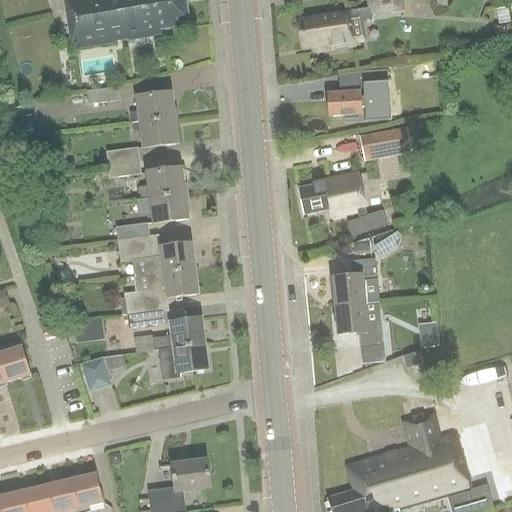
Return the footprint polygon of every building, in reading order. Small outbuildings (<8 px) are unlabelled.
[(161,30),(190,25),(185,0),(64,0),(72,51),(162,36),(161,30)] [(385,0),(368,0),(371,15),(388,13),(385,0)] [(315,52),(355,46),(351,15),(300,23),(304,47),(315,46),(315,52)] [(161,57),(182,53),(179,37),(158,41),(161,57)] [(360,92),(328,95),(330,118),(344,117),(345,124),(367,122),(367,123),(392,121),(387,71),(358,73),(360,92)] [(89,106),(120,102),(119,88),(87,92),(89,106)] [(136,98),(138,112),(130,113),(132,125),(176,119),(172,93),(136,98)] [(10,112),(15,135),(31,132),(26,108),(10,112)] [(179,145),(176,119),(132,125),(133,132),(141,131),(143,149),(179,145)] [(412,154),(408,128),(360,137),(365,163),(412,154)] [(140,162),(138,149),(107,153),(108,166),(140,162)] [(142,176),(140,162),(108,166),(110,180),(142,176)] [(146,173),(148,187),(140,188),(141,200),(186,194),(182,169),(146,173)] [(332,218),(366,211),(359,175),(324,182),(325,184),(299,190),(304,215),(330,210),(332,218)] [(189,220),(186,194),(141,200),(137,201),(138,215),(152,213),(153,225),(189,220)] [(359,235),(395,224),(390,209),(354,220),(359,235)] [(116,229),(118,242),(150,238),(148,225),(116,229)] [(160,248),(159,236),(150,238),(118,242),(121,263),(132,262),(134,278),(196,270),(193,244),(160,248)] [(355,254),(371,253),(371,243),(355,244),(355,254)] [(332,279),(335,308),(366,304),(363,281),(377,280),(375,260),(352,262),(354,277),(332,279)] [(199,295),(196,270),(134,278),(136,293),(125,295),(128,317),(164,312),(169,312),(167,300),(199,295)] [(0,308),(11,305),(7,291),(0,292),(0,308)] [(368,328),(366,304),(335,308),(338,336),(360,334),(361,349),(384,346),(382,327),(368,328)] [(166,324),(164,312),(128,317),(130,329),(166,324)] [(169,324),(171,338),(153,340),(155,352),(206,345),(203,319),(169,324)] [(437,322),(418,324),(419,336),(438,334),(437,322)] [(104,338),(102,323),(74,327),(76,342),(104,338)] [(152,336),(135,338),(137,354),(155,352),(153,340),(152,336)] [(32,376),(22,348),(21,343),(0,349),(0,360),(7,384),(32,376)] [(209,370),(206,345),(155,352),(160,351),(163,380),(163,381),(180,379),(180,377),(179,377),(179,375),(209,370)] [(422,354),(413,356),(416,367),(424,365),(422,354)] [(90,393),(112,386),(103,359),(81,365),(90,393)] [(397,511),(472,490),(456,436),(440,441),(433,415),(404,423),(411,449),(347,468),(354,492),(327,500),(331,511),(397,511)] [(109,455),(111,464),(121,462),(119,453),(109,455)] [(151,511),(185,511),(183,492),(211,489),(207,461),(172,466),(175,493),(149,496),(151,511)] [(97,474),(72,480),(79,511),(90,511),(90,508),(104,504),(97,474)] [(79,511),(72,480),(47,486),(52,511),(70,511),(78,510),(77,511),(79,511)] [(52,511),(47,486),(22,492),(26,511),(52,511)] [(26,511),(22,492),(0,497),(0,511),(26,511)]
